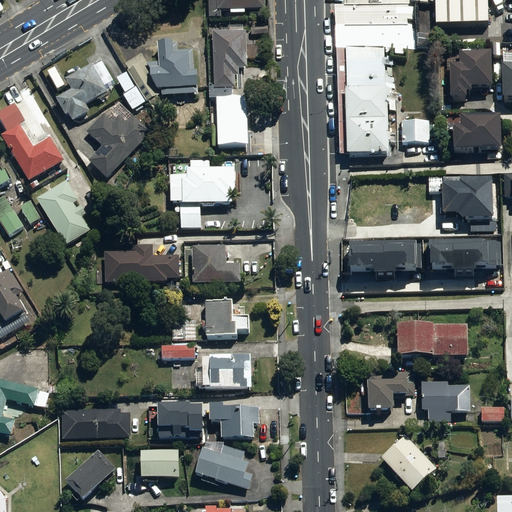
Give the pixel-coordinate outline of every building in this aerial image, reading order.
[(267,0),(216,0),(209,0),(210,19),(223,19),(223,12),(233,12),(233,15),(247,15),(247,12),(268,11),(267,0)] [(439,0),(439,5),(440,26),(491,25),(490,0),(439,0)] [(343,6),(344,50),(384,49),(418,48),(417,4),(343,6)] [(232,33),(215,34),(216,91),(238,91),(238,78),(241,78),(241,71),(250,70),(249,33),(246,33),(246,30),(232,30),(232,33)] [(160,99),(165,95),(165,99),(201,97),(201,90),(202,90),(201,74),(197,74),(196,53),(181,54),(181,46),(162,47),(163,65),(150,66),(144,56),(127,66),(132,74),(119,81),(128,96),(126,97),(135,113),(149,104),(150,105),(151,104),(156,113),(165,108),(160,99)] [(67,48),(56,54),(58,58),(69,52),(67,48)] [(344,50),(345,92),(385,91),(384,49),(344,50)] [(495,53),(463,54),(464,67),(453,67),(454,69),(449,69),(450,102),(470,101),(470,95),(476,95),(476,90),(496,90),(495,53)] [(75,93),(59,101),(69,118),(71,117),(76,124),(93,114),(89,107),(101,100),(103,103),(114,98),(110,91),(118,86),(105,65),(96,70),(95,67),(68,82),(75,93)] [(385,91),(345,92),(346,160),(386,159),(385,91)] [(256,92),(216,93),(218,154),(258,153),(256,92)] [(0,119),(9,135),(4,137),(32,184),(67,163),(53,139),(36,149),(22,127),(28,123),(17,106),(0,115),(0,119)] [(104,148),(90,164),(110,181),(154,134),(135,118),(129,125),(127,123),(121,117),(115,124),(106,116),(89,135),(104,148)] [(504,117),(464,118),(464,128),(454,128),(455,153),(505,152),(504,117)] [(429,119),(403,120),(403,144),(429,143),(429,119)] [(0,220),(11,239),(25,230),(2,191),(15,183),(9,173),(6,174),(0,163),(0,220)] [(189,178),(173,178),(174,205),(183,205),(183,231),(203,231),(202,207),(236,206),(236,198),(238,198),(238,170),(212,171),(212,164),(199,164),(199,165),(192,166),(192,171),(189,171),(189,178)] [(494,221),(492,178),(461,180),(462,185),(442,186),(443,217),(459,216),(464,223),(494,221)] [(69,184),(40,201),(68,248),(93,233),(84,219),(88,216),(83,208),(79,211),(76,206),(81,203),(69,184)] [(32,204),(22,210),(33,226),(43,220),(32,204)] [(447,243),(428,244),(428,268),(432,268),(432,271),(454,271),(454,276),(475,276),(475,271),(497,270),(497,268),(501,268),(501,243),(490,243),(490,245),(484,245),(484,243),(481,243),(481,238),(447,239),(447,243)] [(417,244),(350,246),(351,274),(375,274),(375,278),(396,278),(396,273),(417,273),(416,254),(418,254),(417,244)] [(138,254),(107,255),(108,286),(170,284),(170,281),(182,281),(182,258),(156,258),(155,247),(138,247),(138,254)] [(229,248),(195,249),(197,287),(244,285),(243,266),(229,267),(229,248)] [(0,335),(4,342),(33,324),(28,316),(29,315),(19,299),(27,295),(12,271),(0,279),(0,335)] [(236,304),(207,305),(208,341),(241,340),(241,334),(253,334),(252,319),(236,320),(236,304)] [(175,322),(174,344),(198,345),(199,323),(175,322)] [(471,325),(399,326),(400,360),(471,359),(471,341),(471,325)] [(197,348),(164,348),(164,362),(198,361),(197,348)] [(213,361),(205,361),(206,374),(200,375),(201,391),(215,391),(215,392),(254,391),(253,357),(213,359),(213,361)] [(416,375),(369,377),(371,413),(393,412),(398,408),(398,398),(417,398),(416,375)] [(198,376),(175,376),(175,390),(198,390),(198,376)] [(39,391),(0,381),(0,434),(1,435),(15,438),(19,422),(6,419),(10,402),(48,411),(52,394),(52,377),(39,377),(39,391)] [(473,414),(472,387),(450,388),(450,384),(424,384),(425,412),(431,412),(431,424),(454,424),(453,414),(473,414)] [(262,427),(261,410),(239,411),(238,409),(228,409),(228,407),(213,407),(213,410),(206,410),(207,425),(224,425),(225,442),(257,441),(256,427),(262,427)] [(506,410),(483,410),(483,424),(506,424),(506,410)] [(123,411),(64,413),(65,442),(133,440),(133,415),(123,415),(123,411)] [(183,417),(161,418),(163,440),(184,439),(183,417)] [(409,438),(384,460),(415,494),(439,472),(409,438)] [(224,457),(206,452),(199,477),(251,492),(256,477),(248,475),(251,465),(244,463),(247,454),(227,448),(224,457)] [(101,453),(68,483),(87,504),(120,473),(101,453)] [(181,454),(145,455),(145,482),(182,481),(181,454)] [(0,511),(10,511),(9,503),(0,489),(0,511)] [(511,511),(511,503),(503,503),(503,507),(501,507),(501,511),(511,511)]
